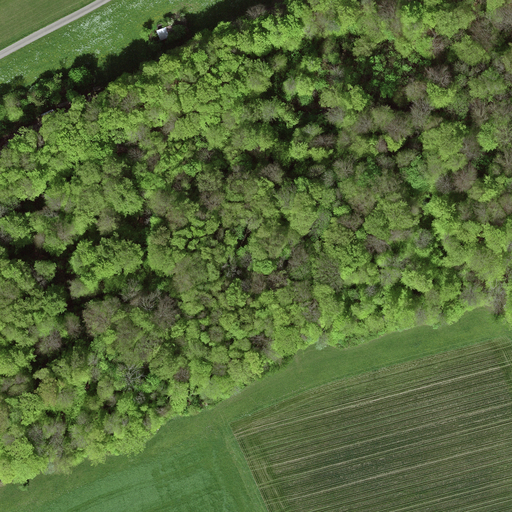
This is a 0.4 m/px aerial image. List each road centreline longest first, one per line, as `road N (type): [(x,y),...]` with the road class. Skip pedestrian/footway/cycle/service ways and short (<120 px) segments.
road 1 (track): [(0,155),(149,142),(324,112),(511,107)]
road 2 (track): [(1,155),(64,112),(203,46),(331,0)]
